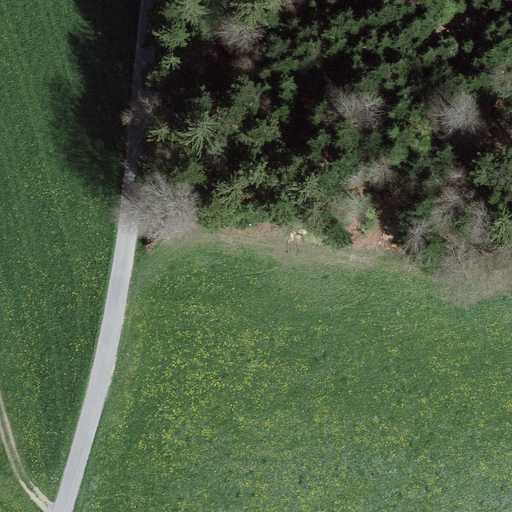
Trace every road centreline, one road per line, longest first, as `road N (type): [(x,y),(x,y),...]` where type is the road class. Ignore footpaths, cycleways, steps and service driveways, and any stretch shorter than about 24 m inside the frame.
road 1 (unclassified): [(61,511),(124,252),(153,0)]
road 2 (track): [(55,511),(20,472),(0,405)]
